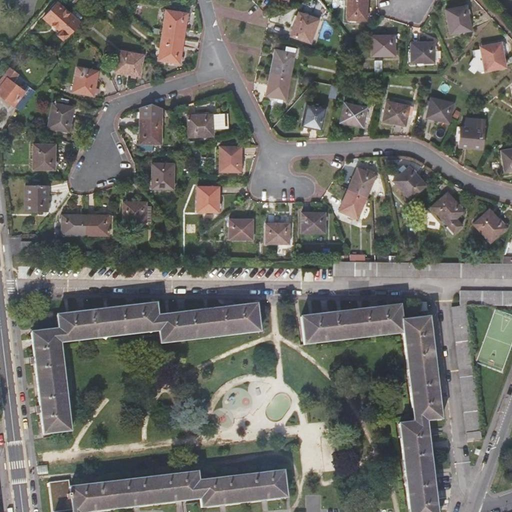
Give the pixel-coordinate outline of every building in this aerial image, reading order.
[(367,22),(368,0),(348,0),(347,21),(367,22)] [(65,35),(66,37),(68,34),(70,32),(75,26),(79,21),(57,1),(43,16),(60,31),(58,33),(63,37),(65,35)] [(168,7),(164,33),(180,36),(185,36),(189,11),(168,7)] [(467,8),(446,10),(450,35),(470,32),(467,8)] [(291,37),(312,44),(320,20),(299,12),(291,37)] [(181,61),(185,36),(180,36),(164,33),(160,58),(181,61)] [(394,37),(371,37),(371,56),(394,57),(394,37)] [(435,44),(411,44),(411,64),(434,64),(435,44)] [(502,45),(481,48),(485,74),(505,71),(502,45)] [(117,68),(140,73),(145,53),(121,48),(117,68)] [(276,50),(271,72),(290,76),(295,54),(276,50)] [(71,88),(92,93),(98,69),(78,64),(71,88)] [(0,95),(6,101),(19,112),(30,98),(35,92),(37,90),(30,84),(28,86),(27,88),(24,91),(17,86),(13,81),(19,74),(18,73),(15,71),(14,69),(12,68),(11,67),(8,71),(5,74),(1,79),(0,80),(1,86),(0,87),(0,86),(0,95)] [(285,99),(290,76),(271,72),(266,94),(285,99)] [(24,79),(19,74),(13,81),(17,86),(24,91),(27,88),(28,86),(30,84),(24,79)] [(426,119),(448,125),(452,105),(431,101),(426,119)] [(45,127),(67,131),(72,106),(50,102),(45,127)] [(152,141),(162,142),(162,116),(162,106),(151,102),(142,104),(142,116),(141,141),(152,141)] [(382,122),(403,127),(408,107),(386,102),(382,122)] [(302,127),(320,132),(326,108),(307,104),(302,127)] [(339,123),(361,128),(366,109),(344,104),(339,123)] [(212,113),(188,112),(187,134),(211,135),(212,128),(227,128),(227,113),(212,113)] [(480,152),(483,123),(464,121),(463,130),(459,129),(458,139),(457,149),(469,150),(480,152)] [(32,166),(52,166),(52,141),(32,141),(32,166)] [(219,172),(240,172),(241,147),(220,147),(219,172)] [(504,174),(511,172),(511,151),(501,153),(504,174)] [(152,187),(173,187),(174,161),(152,161),(152,187)] [(393,182),(410,201),(425,187),(408,168),(406,171),(402,167),(398,171),(401,175),(393,182)] [(356,169),(346,190),(364,199),(374,177),(356,169)] [(24,208),(46,208),(46,183),(24,184),(24,208)] [(197,211),(218,212),(219,187),(198,186),(197,211)] [(354,220),(364,199),(346,190),(336,212),(354,220)] [(447,195),(432,209),(455,235),(462,228),(456,221),(464,213),(447,195)] [(123,221),(146,221),(147,200),(124,200),(123,221)] [(61,232),(85,232),(85,225),(84,213),(62,212),(61,232)] [(301,233),(323,234),(324,213),(302,212),(301,233)] [(108,213),(84,213),(85,225),(85,232),(108,232),(108,213)] [(472,228),(489,246),(505,231),(488,213),(472,228)] [(228,240),(251,241),(252,221),(229,220),(228,240)] [(265,244),(288,244),(289,224),(266,224),(265,244)] [(23,245),(23,256),(34,256),(34,245),(23,245)] [(370,255),(358,254),(358,264),(370,264),(370,255)] [(511,280),(511,265),(370,264),(358,264),(336,264),(336,278),(511,280)] [(455,308),(471,439),(485,438),(470,310),(511,310),(511,294),(462,294),(462,307),(455,308)] [(123,333),(156,329),(155,316),(153,301),(128,304),(104,307),(78,311),(56,313),(57,330),(59,340),(98,336),(123,333)] [(180,313),(155,316),(156,329),(158,342),(198,338),(255,331),(252,304),(229,307),(180,313)] [(310,345),(407,333),(405,321),(403,306),(307,318),(310,345)] [(407,333),(418,422),(430,421),(444,419),(433,318),(405,321),(407,333)] [(64,381),(59,340),(57,330),(30,333),(34,360),(39,408),(42,431),(69,428),(64,381)] [(439,511),(430,421),(418,422),(403,424),(412,511),(439,511)] [(238,477),(201,481),(203,498),(204,505),(221,503),(234,502),(262,498),(289,495),(286,472),(238,477)] [(74,509),(74,511),(89,511),(91,511),(132,507),(148,505),(176,502),(203,498),(201,481),(200,474),(166,479),(135,482),(117,484),(94,487),(72,490),(71,480),(52,482),(55,511),(74,509)]
